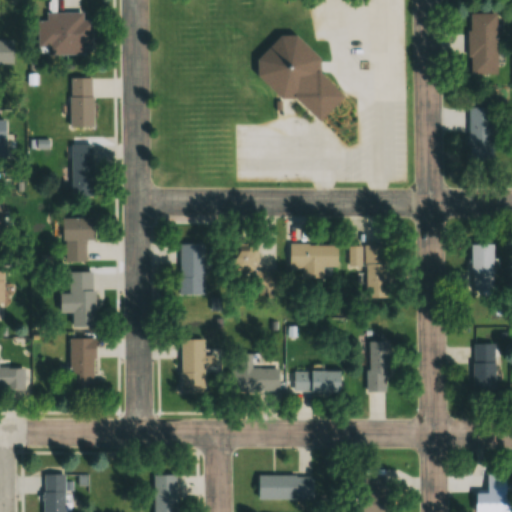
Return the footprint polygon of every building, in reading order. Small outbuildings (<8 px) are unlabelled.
[(82,53),(82,45),(91,45),(90,19),(81,19),(81,11),(45,11),(45,20),(37,20),(37,53),(82,53)] [(495,74),(495,12),(467,12),(467,74),(495,74)] [(286,29),(248,67),(283,102),(289,95),(315,120),(340,95),(314,69),(320,62),(286,29)] [(0,64),(12,65),(12,39),(0,39),(0,64)] [(91,76),(69,76),(69,126),(91,126),(91,76)] [(467,161),(492,161),(492,107),(467,107),(467,161)] [(70,196),(92,196),(92,143),(70,143),(70,196)] [(0,245),(9,243),(0,212),(0,245)] [(91,239),(91,216),(61,216),(61,261),(84,261),(84,239),(91,239)] [(202,242),(177,242),(177,294),(202,294),(202,242)] [(491,242),(469,242),(469,290),(491,290),(491,242)] [(335,244),(287,244),(287,276),(322,276),(322,268),(335,268),(335,244)] [(386,298),(387,244),(365,244),(364,298),(386,298)] [(277,292),(277,268),(257,268),(257,248),(230,248),(230,274),(248,274),(248,292),(277,292)] [(68,270),(68,326),(92,326),(92,270),(68,270)] [(92,392),(92,336),(67,336),(67,392),(92,392)] [(178,391),(202,391),(202,367),(213,367),(214,352),(203,352),(203,338),(178,338),(178,391)] [(366,340),(365,391),(386,391),(387,341),(366,340)] [(494,393),(494,343),(472,343),(472,393),(494,393)] [(277,367),(249,367),(250,353),(232,353),(231,391),(276,392),(277,367)] [(0,387),(23,388),(23,366),(0,365),(0,387)] [(338,370),(292,370),(292,391),(338,391),(338,370)] [(473,491),(473,511),(511,511),(511,498),(504,498),(504,473),(487,473),(486,492),(473,491)] [(42,474),(41,511),(64,511),(64,474),(42,474)] [(151,511),(175,511),(175,474),(152,474),(151,511)] [(360,511),(385,511),(385,474),(360,474),(360,511)] [(311,475),(256,475),(256,498),(311,498),(311,475)]
